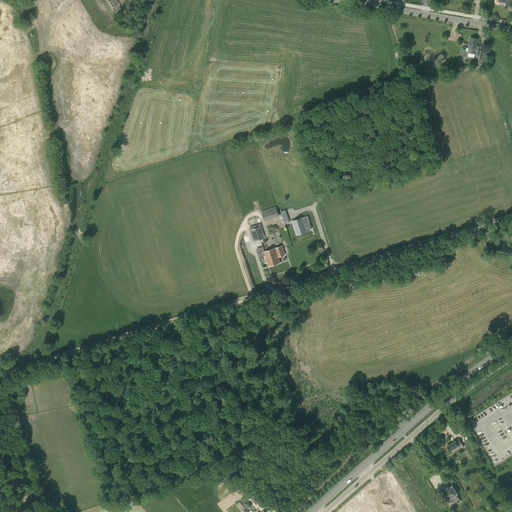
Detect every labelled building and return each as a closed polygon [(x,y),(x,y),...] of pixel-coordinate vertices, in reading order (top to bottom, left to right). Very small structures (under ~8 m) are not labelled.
[(479,49),(476,49),(477,39),(470,38),(468,53),(468,57),(474,58),(475,54),(478,55),(479,49)] [(478,64),(485,65),(487,52),(480,50),(478,64)] [(279,215),(276,207),(262,212),(264,220),(279,215)] [(285,223),(290,221),(285,210),(280,212),(285,223)] [(303,221),(294,224),(297,233),(306,231),(303,221)] [(261,224),(249,227),(254,242),(265,238),(261,224)] [(265,252),(266,257),(277,254),(278,257),(285,255),(282,246),(265,252)] [(277,254),(266,257),(269,266),(280,263),(278,257),(277,254)] [(461,443),(459,439),(447,446),(450,451),(458,446),(458,445),(461,443)] [(455,503),(458,501),(460,504),(462,503),(464,507),(468,505),(463,497),(460,499),(456,494),(457,493),(452,485),(449,488),(448,487),(444,489),(445,490),(442,492),(449,503),(453,500),(455,503)] [(244,490),(253,501),(256,505),(258,503),(265,511),(268,510),(268,509),(269,508),(264,502),(263,503),(262,502),(261,503),(260,502),(261,501),(248,487),(244,490)]
